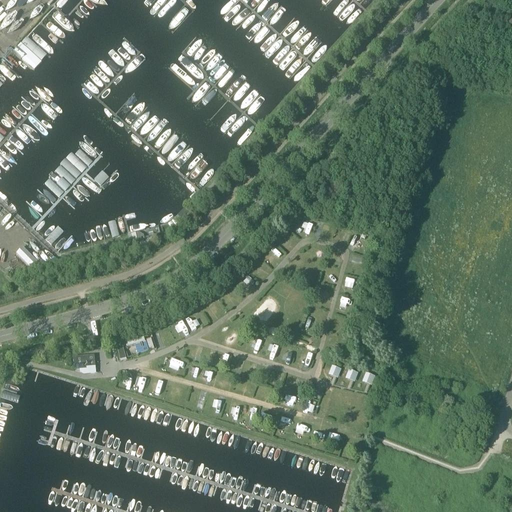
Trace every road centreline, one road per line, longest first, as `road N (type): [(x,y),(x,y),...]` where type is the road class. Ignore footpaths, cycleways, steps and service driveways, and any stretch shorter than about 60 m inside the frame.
road 1 (unclassified): [(0,337),(129,300),(181,273),(437,0)]
road 2 (unknown): [(411,0),(186,246),(148,273),(0,317)]
